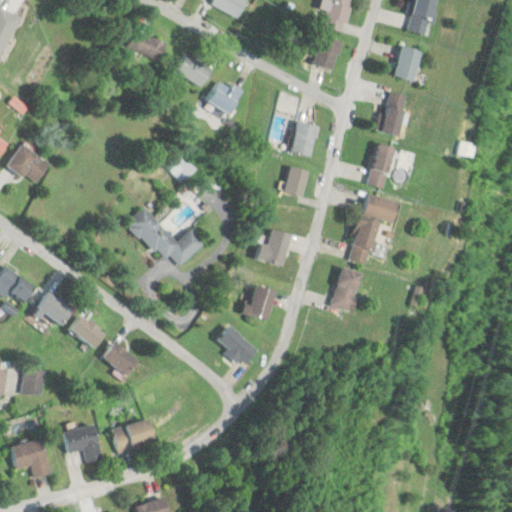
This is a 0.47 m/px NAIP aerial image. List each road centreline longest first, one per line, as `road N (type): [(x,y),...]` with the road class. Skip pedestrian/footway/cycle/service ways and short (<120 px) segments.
road 1 (residential): [(0,510),(176,455),(260,379),(288,320),(372,0)]
road 2 (residential): [(232,410),(197,365),(0,223)]
road 3 (residential): [(342,108),(145,0)]
